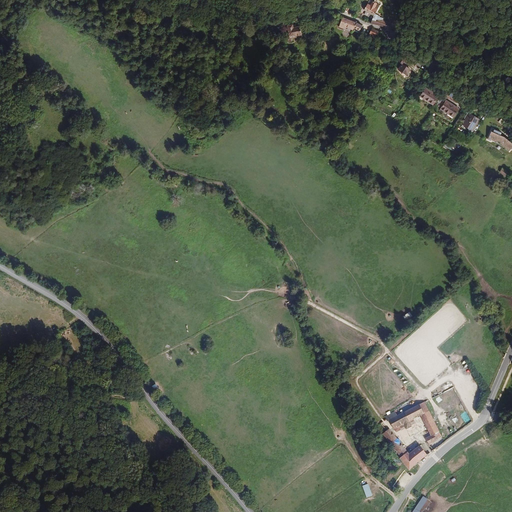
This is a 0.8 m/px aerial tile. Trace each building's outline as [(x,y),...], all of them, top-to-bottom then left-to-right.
[(365,2),(361,10),(369,14),(368,17),(371,18),(374,12),(374,11),(377,8),(373,6),(365,2)] [(378,23),(380,25),(386,27),(385,29),(389,31),(390,27),(387,25),(388,23),(381,20),(382,18),(378,16),(378,14),(374,12),(371,18),(370,21),(378,23)] [(355,21),(342,17),(339,22),(352,28),(352,27),(355,21)] [(304,24),(303,18),(291,20),(291,21),(292,21),(293,25),(292,25),(291,30),(286,30),(284,31),(286,32),(289,35),(295,34),(294,32),(299,31),(299,25),(304,24)] [(361,23),(355,21),(352,27),(358,30),(361,23)] [(365,34),(375,41),(379,33),(369,26),(365,34)] [(404,55),(400,62),(403,64),(401,67),(400,66),(398,68),(400,69),(399,70),(408,75),(408,74),(411,70),(412,69),(407,66),(409,62),(406,59),(406,57),(404,55)] [(426,88),(421,96),(433,103),(438,96),(426,88)] [(441,109),(454,117),(459,110),(446,102),(441,109)] [(466,119),(463,125),(473,131),(479,119),(469,114),(469,115),(467,114),(465,118),(466,119)] [(511,126),(502,118),(499,122),(508,129),(511,126)] [(494,130),(493,132),(493,133),(491,132),(488,140),(491,142),(491,140),(495,141),(496,142),(497,141),(500,142),(504,145),(504,146),(510,151),(511,149),(511,143),(508,140),(503,136),(501,135),(501,133),(494,130)] [(448,139),(444,148),(452,151),(456,142),(448,139)] [(429,411),(425,402),(398,416),(395,411),(387,415),(388,418),(396,432),(405,427),(406,429),(412,426),(411,425),(415,423),(413,419),(420,415),(429,411)] [(420,415),(431,435),(439,431),(440,431),(429,411),(420,415)] [(399,458),(408,470),(427,455),(420,445),(409,453),(389,428),(386,431),(382,434),(401,457),(399,458)] [(436,440),(442,437),(439,431),(431,435),(426,438),(429,444),(436,441),(436,440)] [(367,498),(373,496),(368,483),(362,485),(367,498)] [(423,496),(412,511),(419,511),(428,499),(423,496)]
